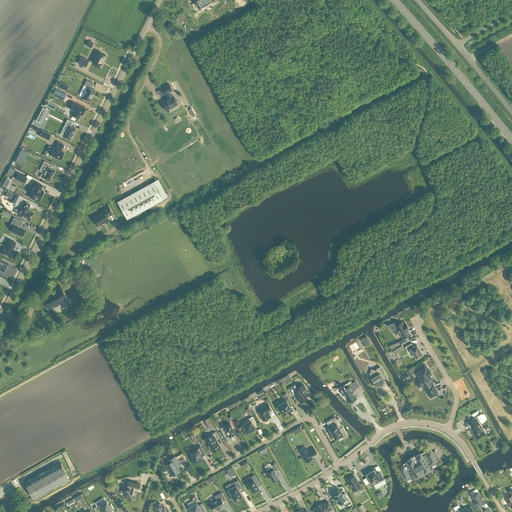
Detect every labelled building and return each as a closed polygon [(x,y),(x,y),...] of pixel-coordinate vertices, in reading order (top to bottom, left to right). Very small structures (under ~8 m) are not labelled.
[(214,1),(213,0),(195,0),(200,9),(214,1)] [(104,61),(107,56),(98,51),(92,63),(100,66),(103,61),(104,61)] [(56,85),(69,89),(70,84),(58,80),(56,85)] [(82,97),(90,101),(95,90),(91,88),(93,83),(87,80),(84,85),(88,86),(82,97)] [(161,102),(166,109),(170,107),(170,108),(171,109),(174,107),(175,106),(177,104),(176,101),(177,100),(175,98),(174,97),(173,95),(171,95),(169,91),(172,89),(169,84),(161,88),(164,94),(166,93),(168,97),(167,97),(167,99),(161,102)] [(67,94),(56,89),(53,94),(64,100),(67,94)] [(80,114),(83,115),(86,108),(73,102),(70,109),(75,111),(72,116),(78,118),(80,114)] [(70,140),(76,128),(70,125),(72,121),(68,119),(64,126),(67,128),(63,136),(70,140)] [(51,134),(42,130),(39,135),(48,139),(51,134)] [(50,154),(60,159),(64,152),(61,150),(64,144),(58,142),(55,148),(53,147),(50,154)] [(24,164),(28,150),(21,148),(17,162),(24,164)] [(45,178),(50,180),(55,170),(50,166),(51,164),(44,161),(42,165),(47,168),(44,173),(43,172),(40,177),(45,179),(45,178)] [(16,178),(25,182),(27,177),(18,173),(16,178)] [(36,196),(40,199),(44,192),(41,190),(43,185),(36,182),(34,186),(33,186),(30,193),(30,194),(29,196),(34,199),(36,196)] [(163,199),(153,182),(117,201),(127,219),(163,199)] [(21,216),(30,220),(34,212),(29,210),(30,210),(30,209),(30,208),(29,208),(29,207),(30,204),(26,202),(23,207),(22,206),(20,211),(22,212),(21,216)] [(103,212),(97,215),(96,215),(94,216),(93,217),(97,225),(104,221),(105,222),(109,220),(107,216),(113,213),(109,206),(102,210),(103,212)] [(11,231),(21,236),(25,229),(21,227),(23,222),(14,217),(11,224),(14,225),(11,231)] [(1,252),(11,257),(15,250),(13,249),(16,242),(10,239),(6,246),(4,245),(1,252)] [(4,272),(8,264),(4,262),(0,260),(0,270),(4,272)] [(41,296),(48,309),(68,298),(61,285),(41,296)] [(395,323),(391,326),(396,334),(395,334),(395,335),(399,332),(402,338),(409,334),(407,331),(409,330),(405,323),(403,324),(402,322),(396,325),(395,323)] [(416,358),(422,354),(417,345),(413,346),(411,343),(405,347),(408,352),(412,350),(416,358)] [(421,378),(415,381),(416,383),(417,385),(418,386),(420,385),(424,383),(423,381),(428,379),(430,377),(429,374),(431,373),(430,372),(429,370),(428,369),(427,370),(425,367),(426,367),(425,366),(425,367),(424,364),(416,368),(418,371),(417,372),(421,378)] [(379,385),(383,382),(379,375),(384,373),(380,366),(376,368),(376,369),(375,369),(371,368),(368,377),(369,377),(370,377),(371,378),(371,381),(374,386),(378,384),(379,386),(379,385)] [(428,379),(423,381),(424,383),(426,388),(427,389),(431,396),(438,393),(437,392),(436,390),(435,390),(434,388),(434,387),(433,385),(433,384),(431,385),(428,379)] [(344,385),(340,387),(341,390),(344,394),(342,395),(346,399),(346,400),(346,399),(347,399),(348,401),(351,399),(352,400),(356,398),(356,397),(354,394),(354,393),(353,391),(355,389),(352,383),(352,384),(345,387),(344,385)] [(294,392),(300,402),(307,398),(306,396),(309,394),(303,384),(296,388),(294,384),(288,388),(291,394),(294,392)] [(281,412),(285,410),(285,411),(287,409),(290,407),(289,405),(292,404),(288,398),(285,399),(286,400),(277,406),(279,409),(278,409),(280,412),(281,412)] [(260,411),(258,412),(263,420),(264,420),(265,420),(267,419),(268,418),(267,418),(270,416),(268,411),(271,409),(268,403),(259,408),(260,411)] [(486,420),(482,413),(477,416),(481,423),(486,420)] [(243,424),(247,432),(255,428),(253,423),(256,422),(252,416),(244,421),(245,423),(243,424)] [(335,439),(342,435),(343,434),(338,427),(340,426),(335,417),(329,420),(332,425),(329,427),(328,427),(328,428),(329,428),(331,432),(332,434),(335,438),(335,439)] [(472,431),(476,437),(477,437),(478,437),(479,437),(480,437),(481,436),(482,436),(482,435),(483,434),(484,433),(478,423),(479,422),(476,417),(469,420),(472,426),(469,427),(472,431)] [(233,426),(231,425),(230,423),(224,426),(226,430),(222,432),(229,443),(232,441),(230,436),(236,433),(232,426),(233,426)] [(219,438),(215,431),(212,433),(213,434),(210,435),(209,435),(208,436),(207,437),(209,440),(207,441),(207,443),(212,451),(215,450),(216,450),(217,449),(218,448),(220,447),(216,440),(219,438)] [(202,455),(205,454),(200,445),(196,447),(197,448),(189,453),(192,456),(190,457),(193,462),(194,461),(195,462),(203,457),(202,455)] [(300,452),(306,461),(312,458),(311,456),(317,453),(314,447),(308,451),(307,448),(300,452)] [(407,463),(398,468),(405,479),(411,475),(413,478),(416,477),(420,474),(419,471),(423,469),(425,472),(429,469),(430,469),(432,467),(430,464),(435,462),(437,465),(439,464),(430,449),(421,455),(420,453),(421,453),(420,452),(420,453),(415,455),(415,456),(411,458),(406,460),(406,461),(407,463)] [(72,470),(75,469),(66,451),(63,453),(72,470)] [(187,462),(181,453),(183,455),(177,459),(175,456),(169,459),(171,462),(166,464),(172,475),(170,476),(180,471),(177,467),(177,466),(177,465),(179,464),(180,465),(180,464),(186,461),(186,462),(187,462)] [(35,498),(70,479),(60,462),(26,482),(35,498)] [(278,477),(274,470),(278,468),(275,463),(271,465),(272,466),(272,467),(267,470),(267,469),(266,469),(267,471),(266,471),(268,475),(269,474),(272,480),(278,477)] [(235,473),(231,467),(226,470),(227,472),(228,471),(230,476),(235,473)] [(377,472),(374,467),(364,473),(371,486),(379,481),(379,482),(384,479),(382,476),(379,471),(377,472)] [(259,480),(255,474),(251,476),(252,477),(249,478),(251,480),(247,482),(253,492),(255,491),(255,492),(259,490),(258,489),(259,488),(255,482),(259,480)] [(359,484),(354,475),(347,479),(351,487),(353,491),(357,488),(358,489),(359,491),(364,488),(361,482),(359,484)] [(232,487),(228,489),(232,496),(231,497),(233,500),(234,499),(235,501),(242,496),(238,488),(241,486),(238,480),(231,484),(232,487)] [(127,488),(123,490),(125,494),(126,494),(129,500),(135,496),(136,490),(138,490),(140,484),(129,481),(128,485),(129,485),(129,487),(127,488)] [(342,494),(340,490),(334,494),(339,503),(342,501),(344,504),(350,501),(345,492),(342,494)] [(214,510),(224,504),(222,500),(225,499),(222,492),(214,496),(216,499),(216,500),(210,503),(214,510)] [(478,492),(472,496),(475,502),(474,503),(479,511),(481,510),(482,511),(490,511),(491,511),(488,507),(484,509),(481,503),(484,501),(478,492)] [(93,508),(95,511),(111,511),(110,510),(112,509),(110,504),(108,505),(105,501),(93,508)] [(317,506),(315,508),(316,511),(326,511),(329,511),(329,510),(332,508),(328,501),(325,503),(324,502),(322,504),(321,503),(316,505),(317,506)] [(159,502),(154,506),(156,511),(169,511),(168,509),(167,510),(164,506),(162,507),(159,502)] [(197,503),(189,507),(192,511),(205,511),(206,511),(201,504),(198,505),(197,503)]
